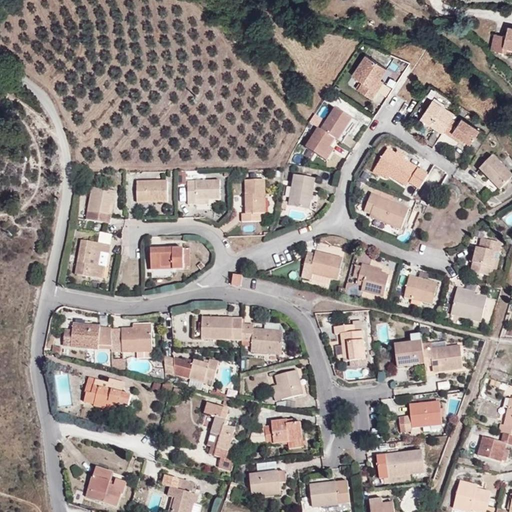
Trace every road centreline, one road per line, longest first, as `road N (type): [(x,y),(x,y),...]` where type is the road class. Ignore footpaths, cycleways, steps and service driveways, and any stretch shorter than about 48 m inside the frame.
road 1 (unclassified): [(47,294),(62,226),(62,147),(50,110),(0,61)]
road 2 (residential): [(202,291),(289,310),(307,331),(325,396)]
road 3 (residential): [(337,216),(351,165),(380,120),(443,164)]
road 4 (residential): [(47,294),(129,309),(202,291)]
road 5 (unclassified): [(48,428),(35,352),(47,294)]
road 6 (residential): [(221,265),(217,243),(202,231),(131,231),(130,254)]
road 7 (residential): [(325,396),(330,448),(364,436),(364,395)]
road 8 (residential): [(221,265),(337,216)]
road 9 (residential): [(337,216),(360,238),(446,267)]
